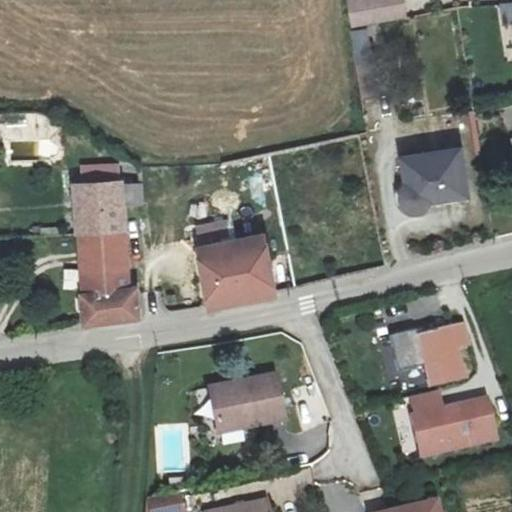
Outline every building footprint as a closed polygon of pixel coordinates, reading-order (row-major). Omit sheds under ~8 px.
[(351,0),(356,23),(407,15),(404,0),(351,0)] [(511,6),(502,8),(510,61),(511,60),(511,6)] [(375,58),(370,30),(351,33),(356,62),(375,58)] [(467,199),(461,149),(405,156),(408,180),(403,183),(400,189),(401,199),(404,206),(407,209),(414,212),(427,211),(436,203),(467,199)] [(84,185),(117,181),(116,166),(82,169),(84,185)] [(122,181),(124,195),(144,193),(142,178),(122,181)] [(84,185),(74,185),(77,323),(130,314),(130,298),(124,195),(122,181),(117,181),(84,185)] [(232,220),(198,224),(200,242),(234,238),(232,220)] [(264,234),(196,247),(206,302),(274,289),(264,234)] [(463,323),(417,335),(415,330),(392,336),(400,368),(424,362),(431,388),(468,378),(460,348),(470,345),(463,323)] [(271,377),(209,391),(216,429),(249,422),(251,429),(282,421),(271,377)] [(292,388),(302,430),(329,424),(318,381),(292,388)] [(409,398),(422,455),(496,439),(486,397),(442,407),(439,392),(409,398)] [(249,422),(216,429),(218,436),(251,429),(249,422)] [(184,511),(183,495),(149,500),(147,511),(184,511)] [(270,511),(267,499),(205,511),(270,511)] [(438,511),(436,501),(386,511),(438,511)]
